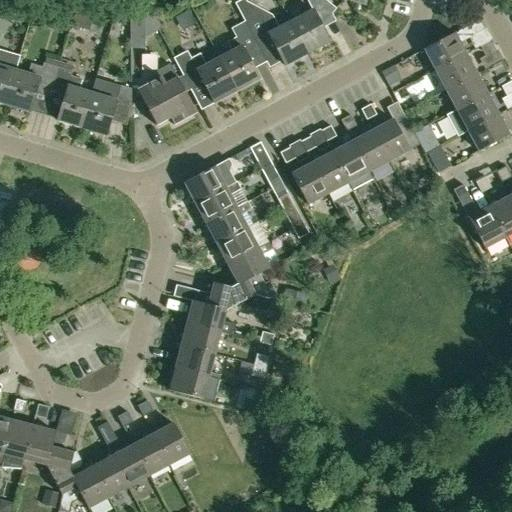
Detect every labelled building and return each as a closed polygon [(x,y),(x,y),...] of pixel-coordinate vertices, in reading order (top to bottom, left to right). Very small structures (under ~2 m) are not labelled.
[(290,22),(279,27),(273,15),(246,2),(245,0),(240,0),(235,3),(244,22),(258,46),(261,52),(274,45),(285,66),(307,54),(290,22)] [(290,22),(307,54),(330,42),(319,21),(332,14),(336,9),(325,0),(306,0),(312,10),(290,22)] [(37,24),(44,26),(48,10),(39,8),(34,6),(29,22),(37,24)] [(81,19),(73,17),(71,24),(79,27),(82,25),(89,28),(92,20),(82,17),(81,19)] [(158,30),(151,17),(130,17),(130,48),(144,48),(144,38),(158,30)] [(466,54),(460,43),(485,30),(479,20),(458,31),(459,32),(455,34),(455,33),(424,50),(435,70),(466,54)] [(245,53),(258,46),(244,22),(232,29),(236,38),(226,43),(231,52),(219,58),(237,92),(259,80),(245,53)] [(490,41),(480,46),(485,56),(496,51),(490,41)] [(199,54),(190,59),(187,52),(174,59),(187,84),(200,78),(214,104),(237,92),(219,58),(205,66),(199,54)] [(19,59),(0,53),(0,104),(5,105),(15,70),(19,59)] [(446,90),(476,74),(466,54),(435,70),(446,90)] [(501,61),(491,67),(496,76),(506,71),(501,61)] [(50,94),(58,68),(44,63),(42,69),(29,65),(27,74),(15,70),(5,105),(29,113),(36,90),(50,94)] [(192,107),(177,77),(171,67),(159,73),(161,77),(144,86),(148,93),(141,97),(156,126),(170,118),(174,125),(189,117),(186,110),(192,107)] [(83,81),(70,77),(72,72),(58,68),(50,94),(64,99),(57,121),(81,128),(92,93),(80,90),(83,81)] [(390,68),(381,72),(389,87),(398,82),(390,68)] [(456,111),(487,94),(476,74),(446,90),(456,111)] [(96,79),(92,93),(81,128),(106,136),(110,122),(113,113),(129,118),(129,117),(131,117),(131,89),(120,86),(96,79)] [(511,81),(501,87),(507,97),(511,93),(511,81)] [(498,114),(487,94),(456,111),(446,116),(457,136),(467,131),(498,114)] [(376,115),(370,105),(360,110),(366,120),(376,115)] [(498,114),(467,131),(478,151),(509,135),(498,114)] [(356,126),(350,115),(340,121),(346,131),(356,126)] [(409,150),(420,144),(414,134),(406,120),(396,125),(393,120),(372,131),(388,161),(409,150)] [(330,126),(320,131),(326,142),(336,137),(330,126)] [(368,172),(388,161),(372,131),(352,142),(368,172)] [(310,137),(300,142),(306,153),(316,147),(310,137)] [(372,179),(368,172),(352,142),(332,152),(348,183),(352,190),(372,179)] [(255,158),(265,152),(260,143),(249,148),(255,158)] [(435,143),(422,149),(425,153),(437,147),(435,143)] [(440,146),(427,153),(438,173),(451,166),(440,146)] [(295,159),(289,148),(280,153),(285,164),(295,159)] [(328,194),(348,183),(332,152),(312,163),(328,194)] [(226,188),(234,183),(228,171),(230,165),(227,160),(184,183),(195,204),(225,188),(226,188)] [(307,205),(328,194),(312,163),(291,174),(307,205)] [(506,166),(496,172),(501,182),(511,177),(506,166)] [(271,190),(281,184),(276,173),(265,179),(271,190)] [(485,177),(475,183),(481,193),(491,188),(485,177)] [(236,208),(229,195),(240,189),(236,182),(234,183),(226,188),(225,188),(195,204),(205,224),(236,208)] [(281,184),(271,190),(275,199),(286,194),(281,184)] [(484,249),(505,238),(489,207),(478,213),(463,185),(453,190),(484,249)] [(505,238),(511,233),(511,202),(509,196),(489,207),(505,238)] [(247,228),(240,215),(251,209),(247,202),(236,208),(205,224),(216,244),(247,228)] [(291,230),(302,224),(296,214),(286,220),(291,230)] [(227,264),(268,242),(257,223),(247,228),(216,244),(227,264)] [(302,224),(291,230),(296,240),(307,235),(302,224)] [(269,269),(262,255),(272,250),(268,242),(227,264),(237,284),(238,284),(258,274),(259,274),(269,269)] [(333,264),(328,267),(321,270),(327,282),(339,276),(333,264)] [(265,286),(259,274),(258,274),(238,284),(237,284),(230,288),(213,283),(211,294),(195,290),(192,301),(208,305),(208,306),(226,311),(255,295),(269,299),(276,295),(269,283),(265,286)] [(208,306),(208,305),(192,301),(186,324),(220,333),(232,336),(235,325),(223,321),(226,311),(208,306)] [(284,313),(285,314),(293,315),(295,306),(295,305),(286,303),(284,313)] [(214,355),(220,333),(186,324),(181,346),(214,355)] [(262,332),(260,343),(271,346),(274,335),(262,332)] [(209,377),(214,355),(181,346),(175,368),(209,377)] [(254,365),(265,368),(268,357),(256,354),(254,365)] [(262,379),(265,368),(254,365),(251,376),(262,379)] [(219,380),(209,377),(175,368),(169,391),(213,402),(219,380)] [(16,399),(13,410),(23,413),(26,402),(16,399)] [(146,402),(136,407),(142,417),(151,411),(146,402)] [(255,407),(243,404),(240,415),(252,418),(255,407)] [(38,406),(35,416),(46,419),(49,409),(38,406)] [(126,413),(117,417),(122,428),(131,423),(126,413)] [(0,460),(2,454),(10,420),(0,417),(0,460)] [(24,460),(32,426),(10,420),(2,454),(5,455),(2,467),(22,467),(24,460)] [(107,422),(96,428),(102,438),(112,432),(107,422)] [(152,435),(169,465),(189,454),(173,424),(152,435)] [(24,460),(46,465),(46,466),(50,447),(51,448),(52,443),(55,432),(32,426),(24,460)] [(55,432),(52,443),(64,446),(66,435),(55,432)] [(112,432),(102,438),(107,448),(118,442),(112,432)] [(149,476),(169,465),(152,435),(132,445),(149,476)] [(129,487),(149,476),(132,445),(112,456),(129,487)] [(46,466),(46,465),(61,495),(76,487),(77,486),(72,478),(72,477),(70,472),(69,471),(73,453),(51,448),(50,447),(46,466)] [(73,453),(69,471),(70,472),(79,467),(81,462),(76,452),(73,453)] [(108,498),(129,487),(112,456),(92,467),(108,498)] [(88,509),(108,498),(92,467),(72,477),(72,478),(77,486),(76,487),(88,509)] [(43,506),(56,509),(59,495),(47,492),(43,506)]
